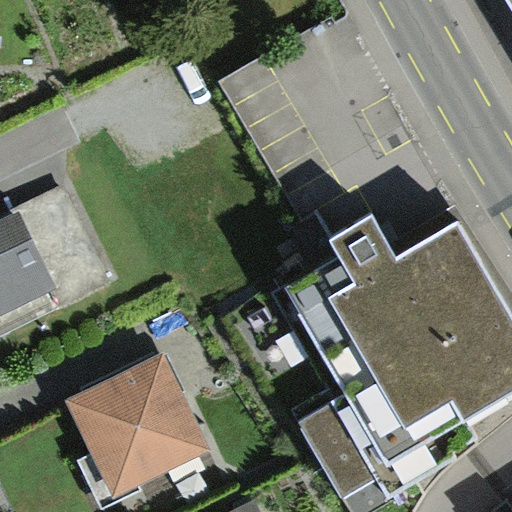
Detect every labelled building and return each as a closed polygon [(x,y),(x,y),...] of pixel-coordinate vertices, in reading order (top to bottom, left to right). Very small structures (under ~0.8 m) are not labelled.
[(511,0),(500,0),(511,19),(511,0)] [(0,330),(103,281),(54,181),(0,206),(0,330)] [(264,304),(379,503),(444,466),(431,445),(511,398),(511,342),(446,228),(378,267),(353,223),(309,249),(322,271),(264,304)] [(61,401),(104,487),(196,442),(153,355),(61,401)] [(264,511),(254,491),(209,511),(264,511)]
